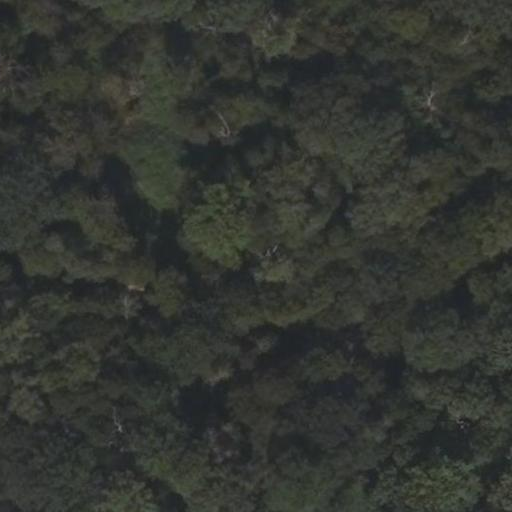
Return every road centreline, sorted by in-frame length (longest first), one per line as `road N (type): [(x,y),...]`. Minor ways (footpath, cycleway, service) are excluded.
road 1 (track): [(0,267),(511,385)]
road 2 (track): [(248,511),(511,229)]
